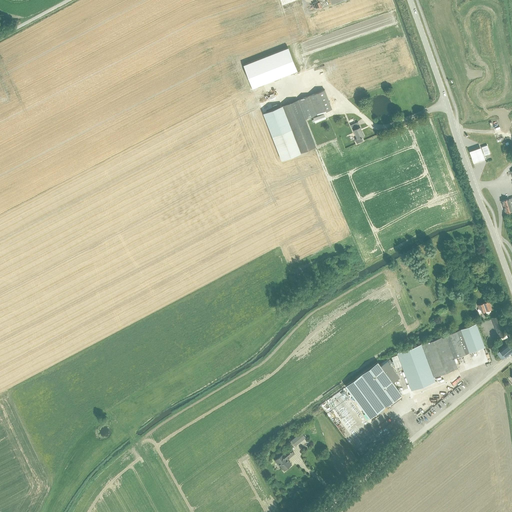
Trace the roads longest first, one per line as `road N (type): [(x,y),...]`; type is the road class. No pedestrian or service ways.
road 1 (secondary): [(495,243),(409,0)]
road 2 (unclassified): [(325,511),(511,357)]
road 3 (unknown): [(418,436),(400,404),(475,368),(498,368)]
